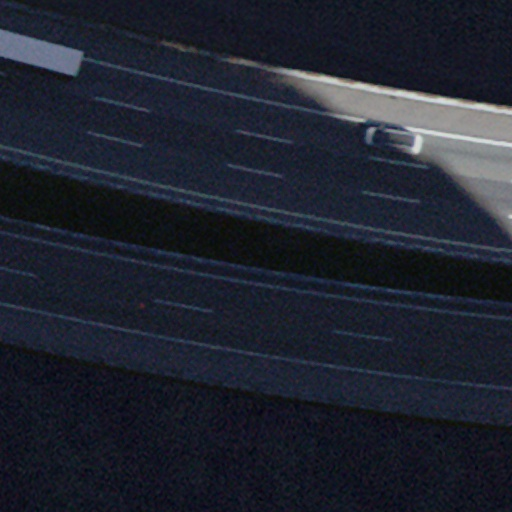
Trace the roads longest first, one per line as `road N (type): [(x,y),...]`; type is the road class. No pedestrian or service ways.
road 1 (motorway): [(511,202),(255,154),(0,93)]
road 2 (motorway): [(0,270),(181,307),(511,354)]
